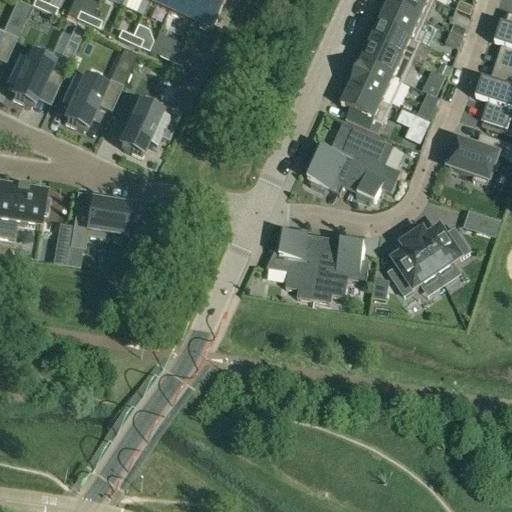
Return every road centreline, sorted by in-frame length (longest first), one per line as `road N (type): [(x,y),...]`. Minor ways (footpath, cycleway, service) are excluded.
road 1 (residential): [(258,207),(364,224),(407,210),(486,0)]
road 2 (residential): [(83,511),(190,355),(258,207)]
road 3 (residential): [(258,207),(353,0)]
road 4 (residential): [(141,189),(0,123)]
road 5 (residential): [(142,347),(0,325)]
road 6 (residential): [(0,167),(141,189)]
